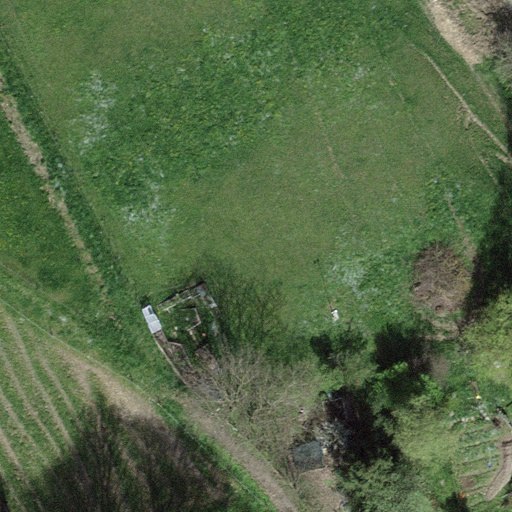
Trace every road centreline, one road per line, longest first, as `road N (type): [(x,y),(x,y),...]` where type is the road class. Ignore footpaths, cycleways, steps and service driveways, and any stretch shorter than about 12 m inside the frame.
road 1 (track): [(290,511),(145,365),(0,273)]
road 2 (track): [(145,365),(0,87)]
